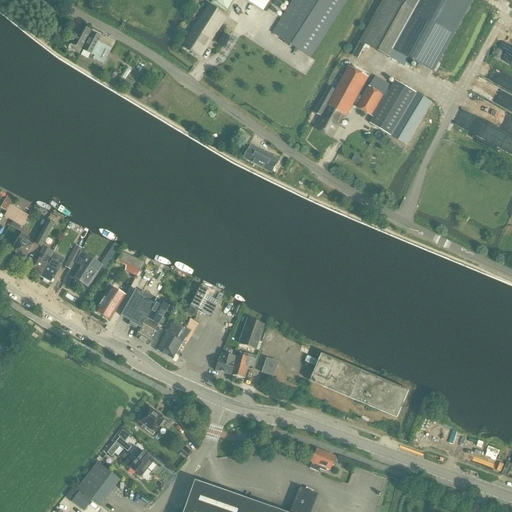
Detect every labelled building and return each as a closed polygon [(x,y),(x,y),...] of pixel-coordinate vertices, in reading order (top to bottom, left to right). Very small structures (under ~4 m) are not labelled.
[(209,0),(212,1),(210,4),(226,13),(233,0),(209,0)] [(246,0),(263,11),(269,0),(246,0)] [(293,0),(273,33),(310,58),(348,0),(293,0)] [(383,0),(360,42),(404,66),(408,59),(432,72),(471,0),(383,0)] [(226,18),(209,7),(183,47),(200,58),(208,46),(226,18)] [(90,32),(80,27),(75,36),(73,35),(70,41),(71,42),(67,48),(78,54),(81,50),(80,50),(90,32)] [(92,59),(103,64),(111,48),(97,41),(99,37),(91,33),(82,51),(90,55),(94,56),(92,59)] [(126,66),(119,76),(125,80),(131,70),(126,66)] [(319,105),(315,113),(320,117),(314,128),(332,138),(343,118),(344,116),(345,116),(352,106),(371,117),(388,90),(389,87),(374,78),(362,99),(357,96),(367,78),(350,68),(336,92),(329,88),(319,105)] [(374,118),(370,124),(390,137),(416,94),(396,81),(390,91),(388,90),(371,117),(374,118)] [(416,94),(390,137),(406,146),(431,103),(416,94)] [(279,161),(251,146),(244,159),(272,174),(279,161)] [(3,217),(22,228),(28,216),(9,206),(13,200),(7,196),(0,208),(6,212),(3,217)] [(33,244),(40,248),(54,225),(47,221),(33,244)] [(17,258),(23,261),(32,246),(26,243),(28,239),(21,235),(9,255),(17,259),(17,258)] [(0,246),(0,249),(5,252),(10,243),(4,240),(0,246)] [(41,255),(31,272),(40,278),(50,260),(49,259),(53,252),(43,246),(39,254),(41,255)] [(109,251),(104,259),(110,263),(114,255),(109,251)] [(50,260),(40,278),(50,283),(60,266),(64,259),(53,253),(53,252),(49,259),(50,260)] [(64,267),(70,270),(78,256),(72,253),(64,267)] [(81,268),(73,280),(87,289),(102,266),(81,253),(74,264),(81,268)] [(122,254),(115,263),(125,268),(125,271),(129,273),(136,277),(139,272),(144,264),(146,259),(147,258),(142,256),(141,257),(137,261),(122,254)] [(95,311),(94,312),(109,321),(110,321),(109,321),(125,296),(111,287),(95,312),(95,311)] [(189,307),(197,311),(207,290),(200,287),(189,307)] [(135,291),(120,316),(130,322),(128,325),(138,331),(146,318),(147,319),(158,325),(168,307),(142,292),(141,295),(135,291)] [(216,307),(207,301),(202,310),(211,315),(216,307)] [(135,338),(148,346),(148,345),(158,328),(157,327),(158,325),(147,319),(135,338)] [(239,344),(254,350),(263,326),(248,320),(239,344)] [(189,331),(173,322),(166,335),(162,333),(158,340),(159,340),(154,348),(156,350),(172,360),(175,355),(179,357),(181,354),(177,352),(189,331)] [(280,326),(278,331),(287,334),(289,329),(280,326)] [(278,331),(276,336),(286,339),(287,334),(278,331)] [(276,336),(274,341),(284,344),(286,339),(276,336)] [(274,341),(273,346),(282,349),(284,344),(274,341)] [(237,355),(231,376),(232,376),(243,379),(244,379),(247,370),(244,369),(245,366),(253,368),(255,361),(257,356),(243,353),(242,357),(237,355)] [(215,371),(230,375),(234,363),(233,362),(234,357),(221,354),(220,359),(218,358),(215,371)] [(266,359),(261,373),(272,377),(277,363),(266,359)] [(281,361),(273,384),(285,388),(293,366),(281,361)] [(293,366),(285,388),(297,392),(300,384),(306,386),(311,373),(305,371),(305,370),(293,366)] [(311,373),(306,386),(312,388),(309,397),(320,401),(329,378),(317,374),(316,375),(311,373)] [(329,378),(320,401),(332,405),(340,382),(329,378)] [(346,384),(338,407),(350,411),(358,389),(346,384)] [(358,389),(350,411),(361,415),(364,407),(370,409),(375,396),(369,394),(370,393),(358,389)] [(375,396),(370,409),(376,411),(373,420),(385,424),(393,401),(381,397),(381,398),(375,396)] [(393,401),(385,424),(397,428),(402,415),(403,415),(406,407),(404,407),(405,405),(393,401)] [(137,420),(137,421),(142,425),(140,427),(152,436),(164,419),(163,418),(163,417),(158,413),(157,414),(154,412),(153,410),(150,408),(148,408),(148,407),(142,414),(140,415),(137,418),(137,420)] [(122,430),(118,437),(124,442),(129,435),(122,430)] [(119,438),(115,442),(127,452),(131,448),(119,438)] [(115,444),(107,454),(111,457),(114,454),(118,456),(122,450),(115,444)] [(137,448),(133,452),(135,454),(138,456),(135,459),(147,469),(153,461),(139,449),(137,448)] [(309,469),(318,473),(319,470),(325,472),(326,470),(330,472),(332,466),(333,466),(336,459),(335,457),(316,449),(310,463),(311,464),(309,469)] [(147,469),(135,459),(132,463),(127,459),(123,464),(140,477),(147,469)] [(97,463),(77,489),(99,506),(119,480),(97,463)] [(282,511),(193,481),(182,511),(282,511)] [(290,511),(309,511),(316,495),(299,488),(290,511)] [(71,502),(83,511),(91,501),(79,492),(71,502)]
